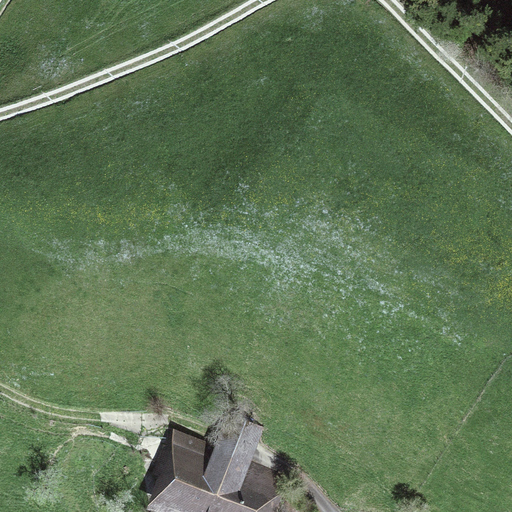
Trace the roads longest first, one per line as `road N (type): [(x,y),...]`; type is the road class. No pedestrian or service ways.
road 1 (track): [(0,391),(41,410),(182,423),(251,447),(307,483),(329,511)]
road 2 (track): [(259,0),(148,55),(0,111)]
road 3 (track): [(511,122),(387,0)]
